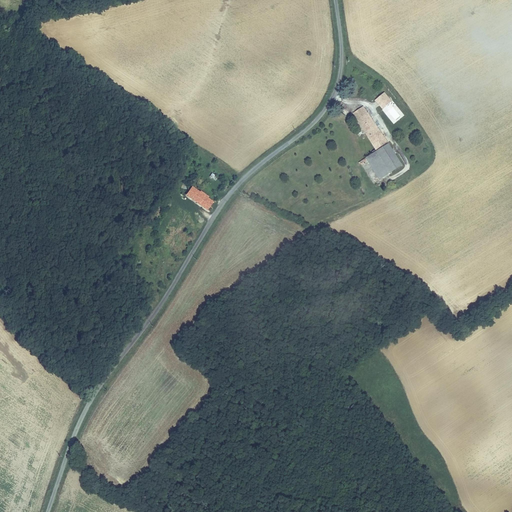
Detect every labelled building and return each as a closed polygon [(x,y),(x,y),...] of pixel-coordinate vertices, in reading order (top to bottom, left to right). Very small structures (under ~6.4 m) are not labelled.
[(392,104),(388,98),(379,104),(383,110),(392,104)] [(383,110),(387,114),(395,108),(392,104),(383,110)] [(379,131),(364,108),(354,115),(369,137),(379,131)] [(369,137),(379,151),(388,145),(379,131),(369,137)] [(377,155),(391,173),(402,166),(390,147),(377,155)] [(377,155),(376,153),(365,159),(379,181),(391,173),(377,155)] [(212,199),(204,193),(202,195),(198,192),(192,199),(210,211),(215,204),(210,201),(212,199)]
